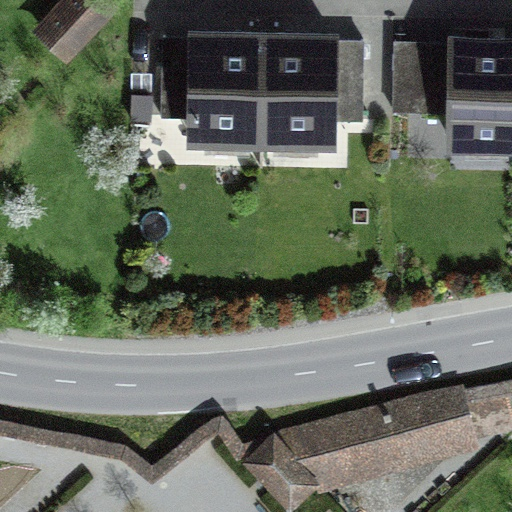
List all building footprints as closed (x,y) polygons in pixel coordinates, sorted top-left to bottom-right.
[(99,0),(69,0),(41,29),(65,51),(107,6),(99,0)] [(292,35),(235,34),(192,34),(192,35),(163,35),(161,115),(191,115),(191,134),(260,136),(332,137),(332,118),(362,118),(363,39),(334,38),(334,36),(292,35)] [(453,38),(391,36),(390,104),(451,106),(453,38)] [(511,39),(497,39),(453,38),(451,106),(450,138),(511,139),(511,39)] [(274,435),(310,474),(472,430),(462,392),(461,388),(407,400),(274,435)] [(273,433),(247,457),(268,481),(288,503),(314,479),(310,474),(274,435),(273,433)]
